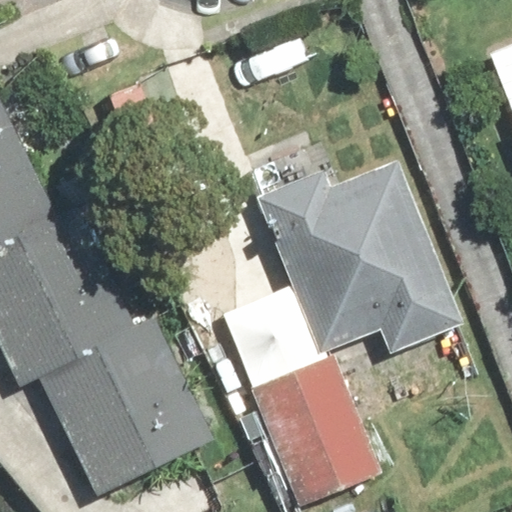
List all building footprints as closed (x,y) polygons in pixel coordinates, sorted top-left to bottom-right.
[(511,40),(499,45),(511,79),(511,40)] [(13,97),(0,102),(0,251),(72,216),(13,97)] [(334,169),(271,190),(329,354),(390,332),(398,356),(472,330),(417,171),(344,196),(334,169)] [(72,216),(0,251),(0,319),(31,382),(49,373),(144,325),(87,209),(72,216)] [(144,325),(49,373),(111,495),(231,434),(169,312),(144,325)] [(387,476),(342,352),(254,384),(298,508),(387,476)]
